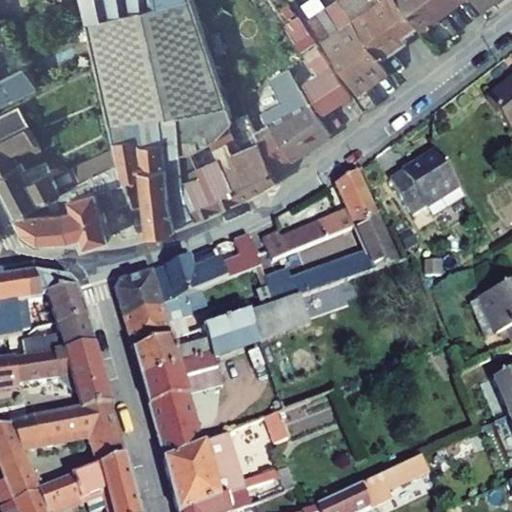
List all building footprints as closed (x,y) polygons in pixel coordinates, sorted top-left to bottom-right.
[(162,115),(137,119),(119,50),(205,31),(194,0),(82,0),(113,139),(140,136),(141,144),(165,141),(164,141),(162,115)] [(400,0),(341,0),(354,19),(381,59),(407,40),(403,35),(418,24),(400,0)] [(400,0),(418,24),(423,31),(439,19),(436,15),(449,5),(450,5),(451,6),(452,6),(453,6),(453,5),(460,0),(400,0)] [(475,0),(484,11),(498,0),(475,0)] [(354,19),(339,29),(325,8),(310,18),(324,39),(323,39),(358,90),(389,70),(381,59),(354,19)] [(0,31),(6,48),(13,45),(14,49),(18,48),(8,23),(0,26),(0,31)] [(291,32),(302,49),(316,40),(305,24),(291,32)] [(205,31),(119,50),(137,119),(162,115),(164,141),(165,141),(168,177),(170,198),(177,227),(198,219),(187,194),(184,180),(204,175),(200,167),(193,151),(211,141),(218,138),(230,125),(234,120),(205,31)] [(323,112),(351,94),(319,45),(305,54),(317,73),(303,82),(323,112)] [(8,53),(12,62),(15,69),(25,64),(18,48),(14,49),(8,53)] [(0,77),(15,69),(12,62),(0,66),(0,77)] [(0,77),(0,104),(39,85),(25,64),(15,69),(0,77)] [(511,82),(487,101),(511,134),(511,82)] [(274,172),(331,134),(302,89),(295,93),(303,108),(295,114),(289,104),(276,112),(282,122),(258,139),(259,140),(274,172)] [(276,112),(289,104),(295,114),(303,108),(295,93),(294,93),(277,102),(278,104),(273,106),(276,112)] [(277,102),(272,94),(249,106),(252,113),(251,113),(253,118),(273,106),(278,104),(277,102)] [(249,106),(245,95),(235,99),(242,118),(247,115),(251,113),(252,113),(249,106)] [(42,149),(21,106),(0,116),(0,180),(17,213),(95,174),(97,173),(90,159),(63,173),(62,171),(54,175),(52,170),(36,177),(32,169),(26,172),(22,163),(18,165),(14,155),(27,149),(30,155),(42,149)] [(259,140),(241,148),(230,125),(218,138),(211,141),(219,158),(239,200),(258,192),(278,179),(274,172),(259,140)] [(141,144),(140,136),(113,139),(115,146),(118,162),(97,173),(95,174),(105,208),(132,201),(124,182),(144,177),(140,144),(141,144)] [(168,177),(165,141),(141,144),(140,144),(144,177),(150,232),(149,232),(150,235),(177,227),(170,198),(168,177)] [(90,159),(97,173),(118,162),(115,146),(90,159)] [(412,218),(426,209),(459,189),(436,152),(389,181),(412,218)] [(239,200),(219,158),(200,167),(204,175),(184,180),(187,194),(198,219),(239,200)] [(52,170),(47,161),(32,169),(36,177),(52,170)] [(354,229),(378,218),(357,172),(335,186),(347,212),(281,240),(278,233),(262,241),(272,263),(354,229)] [(112,234),(105,208),(95,174),(17,213),(26,229),(41,239),(72,237),(84,233),(87,243),(112,234)] [(426,209),(433,220),(465,199),(459,189),(426,209)] [(354,229),(366,253),(282,284),(278,275),(263,280),(267,288),(273,306),(299,298),(340,283),(376,270),(398,263),(378,218),(354,229)] [(406,251),(415,246),(407,231),(398,236),(406,251)] [(254,270),(259,268),(247,240),(233,246),(239,261),(224,267),(222,262),(193,274),(187,259),(164,268),(175,303),(200,292),(254,270)] [(425,277),(441,276),(441,266),(425,266),(425,277)] [(123,319),(175,303),(164,268),(152,273),(151,272),(119,282),(114,291),(123,319)] [(262,290),(267,288),(263,280),(259,268),(254,270),(262,290)] [(343,293),(380,280),(376,270),(340,283),(343,293)] [(0,282),(0,342),(28,336),(36,330),(56,326),(56,328),(85,322),(76,290),(68,282),(35,276),(0,282)] [(306,317),(347,302),(343,293),(340,283),(299,298),(306,317)] [(511,286),(480,301),(495,335),(496,337),(499,336),(504,333),(509,345),(511,351),(511,286)] [(262,310),(273,306),(267,288),(262,290),(256,292),(262,310)] [(123,319),(132,353),(172,340),(168,326),(184,321),(191,317),(190,314),(206,307),(200,292),(175,303),(123,319)] [(258,342),(309,325),(306,317),(299,298),(273,306),(262,310),(249,315),(258,342)] [(469,306),(484,340),(495,335),(480,301),(469,306)] [(158,442),(198,431),(183,380),(217,371),(213,358),(258,342),(249,315),(204,330),(208,341),(212,357),(140,381),(158,442)] [(172,340),(188,336),(184,321),(168,326),(172,340)] [(6,362),(93,349),(85,322),(56,328),(60,338),(4,347),(6,362)] [(504,347),(509,345),(504,333),(499,336),(504,347)] [(132,353),(140,381),(212,357),(208,341),(175,351),(172,340),(132,353)] [(75,391),(80,411),(109,406),(93,349),(6,362),(0,362),(0,388),(58,379),(59,382),(71,392),(75,391)] [(511,373),(493,382),(509,419),(511,417),(511,373)] [(277,415),(282,414),(276,399),(248,411),(254,425),(264,421),(277,415)] [(38,491),(21,450),(89,437),(92,448),(119,440),(109,406),(80,411),(38,418),(0,427),(0,471),(5,482),(0,483),(0,504),(1,507),(39,493),(38,491)] [(274,445),(287,440),(277,415),(264,421),(274,445)] [(163,462),(202,446),(198,431),(158,442),(163,462)] [(272,473),(242,482),(228,435),(202,446),(163,462),(176,511),(236,511),(249,507),(244,491),(279,480),(284,493),(295,489),(287,470),(272,475),(272,473)] [(119,440),(92,448),(98,468),(124,458),(119,440)] [(138,511),(124,458),(98,468),(38,491),(39,493),(1,507),(2,511),(54,511),(84,501),(105,493),(110,509),(110,511),(138,511)] [(387,494),(428,475),(421,459),(316,507),(317,511),(365,511),(390,501),(387,494)] [(84,501),(87,511),(100,511),(110,509),(105,493),(84,501)]
